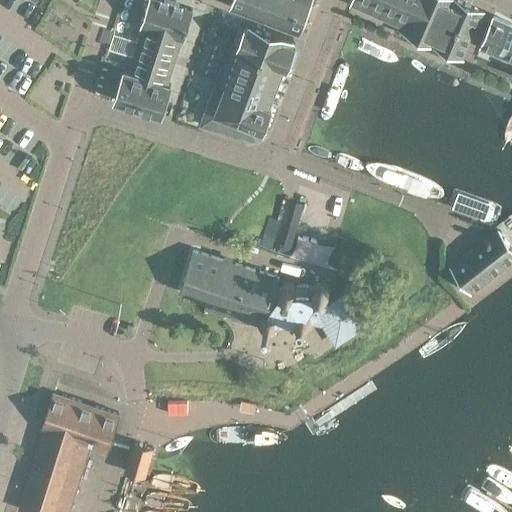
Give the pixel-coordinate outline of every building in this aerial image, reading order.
[(163,81),(178,36),(183,38),(193,9),(165,0),(149,0),(142,25),(148,27),(134,71),(125,69),(115,98),(161,113),(171,84),(163,81)] [(232,0),(231,4),(299,30),(309,0),(232,0)] [(417,0),(362,0),(409,20),(417,0)] [(452,0),(417,0),(409,20),(404,31),(434,44),(452,0)] [(463,57),(483,11),(458,0),(452,0),(434,44),(463,57)] [(511,23),(494,15),(481,45),(511,58),(511,23)] [(269,105),(284,64),(287,65),(296,43),(292,42),(294,38),(251,21),(249,25),(246,24),(238,47),(242,48),(227,89),(217,85),(202,123),(256,137),(260,127),(263,128),(272,106),(269,105)] [(211,40),(196,81),(215,88),(230,47),(211,40)] [(511,247),(498,230),(456,264),(474,287),(511,257),(511,247)] [(257,323),(277,287),(277,286),(280,277),(194,249),(181,288),(209,297),(206,306),(257,323)] [(329,298),(331,292),(329,287),(326,283),(321,281),(316,282),(312,285),(296,284),(292,280),(286,280),(281,282),(277,287),(257,323),(261,328),(266,330),(273,330),(278,326),(293,327),(297,330),(303,331),(308,329),(312,325),(313,320),(324,322),(337,341),(366,322),(346,293),(327,305),(325,302),(329,298)] [(35,511),(68,511),(90,445),(107,451),(120,412),(54,391),(41,430),(44,431),(19,507),(35,511)] [(134,442),(125,469),(143,475),(151,448),(134,442)]
